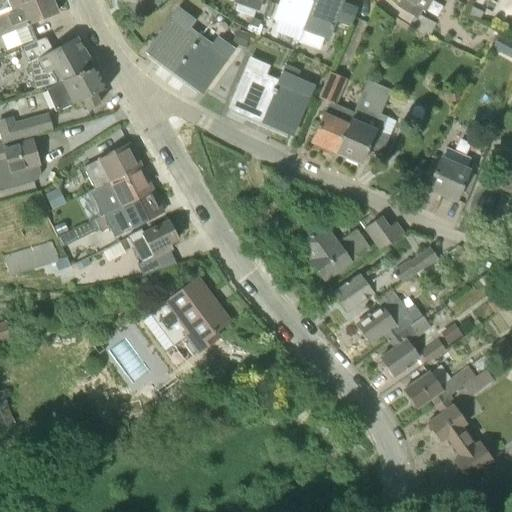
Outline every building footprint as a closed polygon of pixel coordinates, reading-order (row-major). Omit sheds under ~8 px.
[(0,0),(0,12),(19,5),(31,0),(0,0)] [(31,0),(19,5),(0,12),(0,36),(56,14),(50,0),(31,0)] [(235,0),(234,2),(257,10),(260,0),(235,0)] [(301,29),(311,0),(281,0),(275,20),(278,21),(274,32),(297,40),(300,29),(301,29)] [(341,0),(311,0),(301,29),(328,39),(334,21),(351,27),(357,10),(340,4),(341,0)] [(432,0),(400,0),(397,6),(413,16),(408,26),(426,35),(429,36),(435,23),(419,15),(422,10),(426,11),(432,0)] [(478,21),(479,19),(482,12),(471,6),(466,15),(478,21)] [(147,51),(175,72),(200,39),(187,30),(194,21),(178,10),(147,51)] [(260,21),(250,18),(248,25),(258,28),(260,21)] [(249,35),(234,30),(230,42),(245,47),(249,35)] [(501,53),(509,39),(499,34),(492,48),(501,53)] [(58,82),(63,80),(95,68),(77,37),(53,50),(46,37),(20,47),(31,66),(35,91),(58,82)] [(200,39),(175,72),(202,91),(233,49),(217,38),(211,47),(200,39)] [(230,107),(260,120),(277,82),(276,82),(264,76),(268,67),(250,59),(230,107)] [(277,82),(260,120),(292,134),(313,86),(296,79),(299,70),(284,64),(276,82),(277,82)] [(95,68),(63,80),(64,81),(46,89),(57,112),(83,99),(87,109),(99,104),(95,94),(106,89),(95,68)] [(310,142),(336,153),(353,112),(334,103),(345,79),(330,72),(319,98),(328,102),(310,142)] [(353,112),(336,153),(361,164),(368,148),(381,153),(389,137),(381,133),(388,117),(380,114),(391,90),(367,80),(353,112)] [(26,119),(14,123),(12,116),(0,119),(0,136),(2,144),(19,139),(31,136),(26,119)] [(0,191),(33,182),(34,181),(36,181),(36,180),(37,180),(37,179),(38,178),(39,176),(40,175),(40,174),(40,172),(40,170),(38,164),(39,164),(32,141),(5,148),(4,144),(0,145),(0,191)] [(83,167),(94,189),(140,166),(129,144),(83,167)] [(440,158),(427,188),(456,201),(469,171),(465,169),(470,158),(445,147),(440,158)] [(87,192),(99,217),(152,190),(140,166),(94,189),(87,192)] [(57,189),(45,194),(51,208),(63,202),(57,189)] [(99,217),(56,237),(61,247),(99,229),(100,232),(109,228),(113,237),(163,212),(152,190),(99,217)] [(377,218),(374,214),(373,213),(372,211),(359,221),(364,228),(377,218)] [(377,218),(364,228),(380,251),(403,234),(395,222),(388,227),(381,216),(377,218)] [(53,226),(57,235),(68,230),(63,221),(53,226)] [(136,265),(142,276),(176,264),(169,249),(171,249),(168,244),(177,239),(168,222),(144,234),(141,229),(128,236),(141,262),(136,265)] [(299,243),(311,262),(324,280),(368,249),(356,230),(336,244),(323,226),(299,243)] [(57,262),(57,260),(51,242),(3,256),(9,276),(57,262)] [(415,271),(416,273),(435,260),(436,259),(428,248),(412,259),(408,261),(415,271)] [(89,258),(75,265),(79,271),(92,264),(89,258)] [(435,260),(416,273),(424,283),(442,270),(435,260)] [(389,291),(400,283),(391,270),(385,261),(372,271),(371,270),(361,278),(358,275),(347,283),(346,282),(344,282),(346,284),(334,293),(347,311),(371,294),(376,301),(389,291)] [(498,265),(492,270),(496,277),(503,272),(498,265)] [(489,271),(481,277),(486,284),(494,278),(489,271)] [(194,330),(202,341),(228,321),(196,278),(195,279),(196,280),(167,301),(166,301),(141,320),(165,352),(194,330)] [(506,287),(491,297),(499,310),(511,301),(511,296),(507,289),(506,287)] [(387,340),(387,341),(421,317),(420,315),(414,307),(405,313),(389,291),(376,301),(380,307),(369,314),(368,313),(366,314),(367,316),(356,324),(369,342),(383,333),(388,339),(387,340)] [(119,298),(96,302),(99,317),(122,312),(119,298)] [(417,336),(430,327),(421,317),(387,341),(388,342),(389,341),(394,348),(380,357),(394,376),(405,368),(406,369),(407,368),(406,367),(418,358),(406,341),(415,334),(417,336)] [(0,322),(0,342),(10,339),(5,321),(0,322)] [(511,348),(503,337),(491,346),(501,359),(511,350),(511,348)] [(444,350),(437,339),(418,352),(426,362),(444,350)] [(430,399),(435,406),(449,395),(456,390),(474,377),(466,366),(438,386),(428,372),(403,390),(417,408),(430,399)] [(0,428),(14,424),(0,387),(0,428)] [(446,437),(451,444),(479,423),(474,416),(465,423),(449,402),(452,399),(449,395),(435,406),(440,414),(427,423),(440,441),(446,437)]
